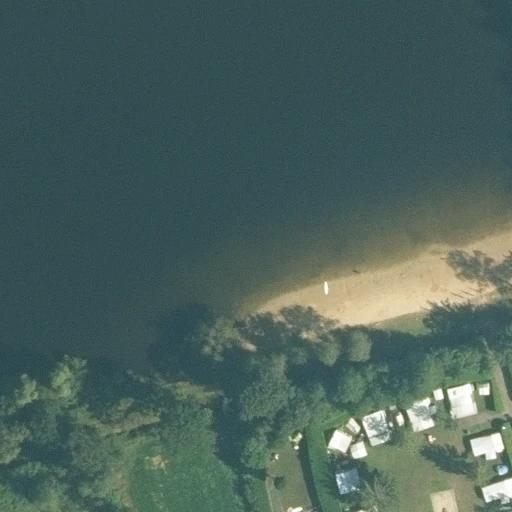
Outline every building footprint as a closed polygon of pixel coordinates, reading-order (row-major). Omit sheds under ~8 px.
[(465,382),(446,387),(451,407),(470,403),(465,382)] [(436,426),(428,394),(404,400),(412,432),(436,426)] [(367,416),(370,435),(397,431),(394,412),(367,416)] [(469,439),(476,458),(506,448),(499,429),(469,439)] [(486,497),(511,494),(511,467),(483,471),(486,497)] [(365,468),(335,472),(338,494),(368,489),(365,468)]
